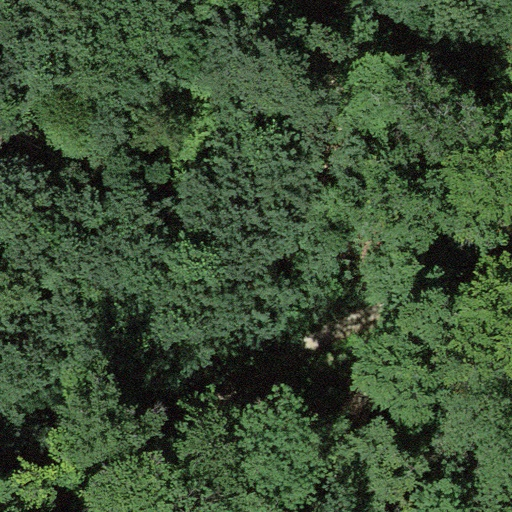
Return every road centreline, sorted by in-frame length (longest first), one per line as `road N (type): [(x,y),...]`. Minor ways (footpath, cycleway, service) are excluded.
road 1 (track): [(140,406),(250,322),(304,221),(334,134),(334,19)]
road 2 (track): [(511,55),(334,19),(319,0)]
road 3 (track): [(35,511),(140,406)]
